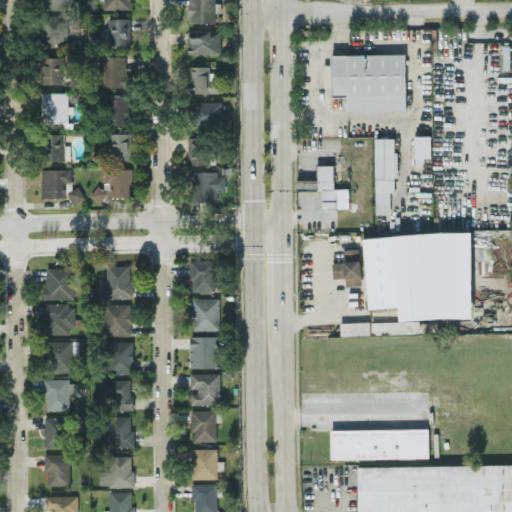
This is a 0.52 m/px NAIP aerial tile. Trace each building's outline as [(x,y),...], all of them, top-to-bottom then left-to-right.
[(103,0),(104,8),(130,7),(130,0),(103,0)] [(214,0),(189,0),(189,21),(214,21),(214,0)] [(67,46),(68,15),(41,14),(41,45),(67,46)] [(187,53),(220,53),(220,30),(187,29),(187,53)] [(344,110),(403,109),(403,53),(329,53),(329,94),(344,94),(344,110)] [(125,55),(98,56),(99,86),(130,85),(129,66),(125,66),(125,55)] [(187,92),(219,92),(219,79),(209,79),(209,65),(187,65),(187,92)] [(41,122),(68,122),(67,91),(41,92),(41,122)] [(107,123),(129,124),(129,94),(107,94),(107,123)] [(131,132),(109,132),(110,143),(105,143),(105,159),(131,158),(131,132)] [(64,133),(45,133),(46,160),(70,159),(69,144),(64,144),(64,133)] [(431,159),(431,134),(414,135),(414,160),(431,159)] [(209,136),(188,136),(188,163),(209,163),(209,136)] [(374,137),(376,213),(390,212),(390,190),(396,190),(395,137),(374,137)] [(322,207),(349,207),(348,187),(334,187),(334,163),(317,164),(317,179),(296,179),(296,188),(321,188),(322,207)] [(41,197),(66,196),(66,181),(71,181),(71,167),(41,168),(41,197)] [(132,168),(104,167),(104,185),(93,185),(93,198),(103,199),(103,195),(131,196),(132,168)] [(225,175),(217,175),(217,170),(190,170),(190,201),(217,200),(217,190),(225,190),(225,175)] [(72,202),(83,198),(78,185),(67,190),(72,202)] [(365,237),(369,307),(400,305),(401,319),(431,317),(430,302),(442,302),(438,232),(365,237)] [(361,284),(360,248),(343,248),(343,261),(332,261),(333,277),(345,276),(346,285),(361,284)] [(214,291),(215,259),(190,258),(190,290),(214,291)] [(130,264),(106,265),(107,282),(99,282),(99,297),(131,296),(130,264)] [(74,298),(73,266),(44,267),(45,298),(74,298)] [(219,297),(191,297),(192,329),(220,329),(219,297)] [(104,335),(132,334),(131,302),(104,303),(104,335)] [(44,333),(69,333),(68,324),(75,324),(74,303),(44,303),(44,333)] [(370,320),(340,321),(340,335),(370,334),(370,320)] [(372,332),(405,332),(405,324),(372,325),(372,332)] [(217,335),(189,335),(189,366),(217,366),(217,335)] [(79,340),(44,339),(44,371),(72,371),(72,363),(78,363),(79,340)] [(133,341),(108,340),(107,371),(132,372),(133,341)] [(190,372),(190,390),(191,404),(220,403),(220,371),(190,372)] [(69,377),(45,377),(45,409),(70,409),(69,395),(77,395),(77,382),(69,382),(69,377)] [(131,409),(131,378),(99,379),(100,397),(116,396),(116,409),(131,409)] [(216,408),(191,409),(191,440),(217,440),(216,408)] [(108,446),(132,446),(132,415),(109,414),(108,446)] [(44,446),(67,447),(68,416),(45,415),(44,446)] [(428,427),(330,429),(331,458),(428,457),(428,427)] [(45,453),(46,484),(69,484),(69,453),(45,453)] [(132,454),(109,455),(109,470),(99,470),(99,485),(133,485),(132,454)] [(511,463),(357,465),(358,511),(458,511),(511,511),(511,463)] [(216,511),(216,482),(192,483),(193,511),(216,511)] [(132,511),(133,490),(109,490),(109,509),(104,509),(103,511),(132,511)] [(77,511),(77,494),(46,495),(46,509),(51,509),(50,511),(77,511)]
